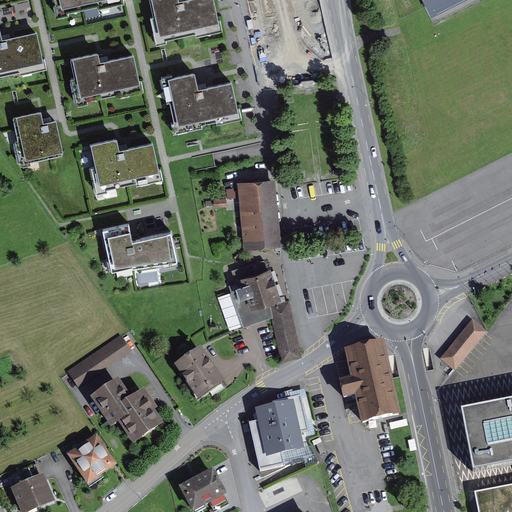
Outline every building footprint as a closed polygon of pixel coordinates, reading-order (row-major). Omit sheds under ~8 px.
[(44,0),(48,14),(108,0),(44,0)] [(139,0),(149,41),(218,25),(211,0),(179,0),(174,1),(173,0),(139,0)] [(259,0),(267,34),(325,21),(320,0),(259,0)] [(426,0),(433,13),(459,0),(426,0)] [(0,75),(43,66),(36,34),(6,41),(0,42),(0,75)] [(58,58),(68,102),(136,87),(129,55),(101,61),(93,63),(90,51),(58,58)] [(157,81),(168,125),(236,109),(229,77),(198,84),(192,86),(189,74),(157,81)] [(7,115),(16,160),(61,151),(54,118),(45,120),(42,121),(39,109),(7,115)] [(82,145),(92,189),(160,174),(153,142),(123,148),(117,150),(114,138),(82,145)] [(271,179),(240,183),(246,240),(277,237),(271,179)] [(98,233),(108,277),(143,269),(176,262),(169,230),(137,237),(133,238),(130,226),(98,233)] [(265,260),(233,270),(237,283),(231,284),(244,325),(274,315),(272,305),(278,304),(265,260)] [(278,304),(272,305),(274,315),(284,359),(300,356),(288,301),(278,304)] [(486,330),(472,318),(441,356),(455,368),(486,330)] [(120,338),(69,372),(77,385),(128,350),(120,338)] [(196,345),(173,360),(195,394),(218,379),(196,345)] [(383,345),(346,353),(352,378),(342,381),(346,397),(357,394),(363,421),(400,412),(383,345)] [(118,379),(93,396),(111,423),(119,417),(135,440),(164,420),(143,391),(132,399),(118,379)] [(276,406),(258,410),(261,422),(252,424),(262,468),(284,463),(281,451),(303,446),(300,431),(308,429),(301,396),(275,402),(276,406)] [(475,469),(511,461),(511,400),(463,410),(475,469)] [(69,454),(88,481),(115,463),(96,435),(69,454)] [(10,473),(15,485),(37,477),(32,465),(10,473)] [(174,485),(188,508),(220,490),(206,466),(174,485)] [(13,488),(24,511),(52,499),(42,475),(13,488)] [(511,511),(511,486),(476,493),(479,511),(511,511)] [(367,511),(405,511),(405,510),(394,511),(386,511),(385,501),(376,503),(377,510),(367,511)]
